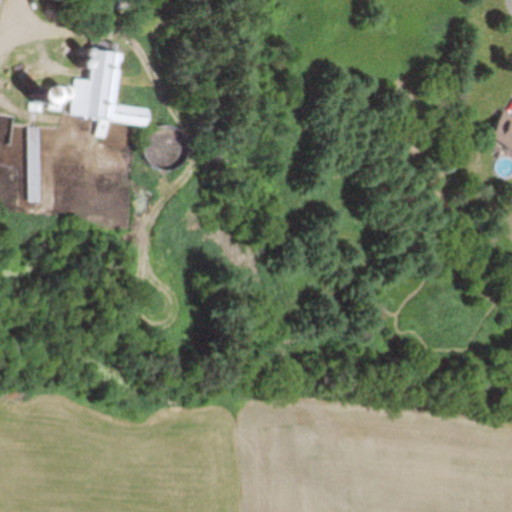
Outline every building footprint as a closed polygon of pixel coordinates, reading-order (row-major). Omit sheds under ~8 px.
[(141,125),(143,107),(109,103),(115,53),(87,50),(84,79),(73,77),(68,115),(97,119),(95,135),(105,136),(107,121),(141,125)] [(60,87),(49,87),(49,109),(60,109),(60,87)] [(39,108),(41,91),(23,89),(21,106),(39,108)] [(0,142),(10,144),(16,114),(0,111),(0,142)] [(485,134),(511,154),(511,118),(502,111),(485,134)] [(40,125),(27,125),(27,201),(40,201),(40,125)]
